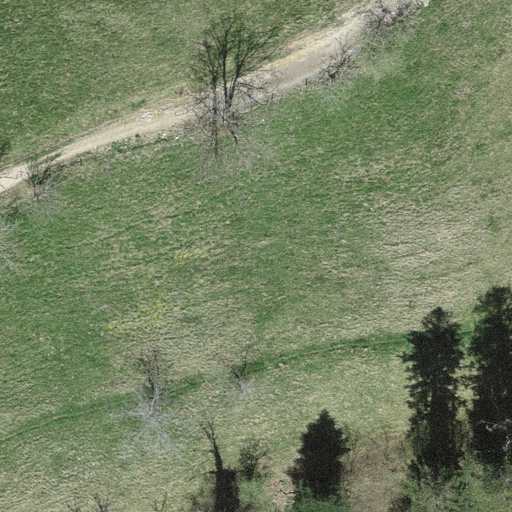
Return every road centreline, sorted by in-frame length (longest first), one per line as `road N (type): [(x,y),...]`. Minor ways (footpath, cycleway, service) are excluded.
road 1 (track): [(0,465),(172,407),(511,333)]
road 2 (track): [(404,0),(381,29),(283,97),(0,201)]
